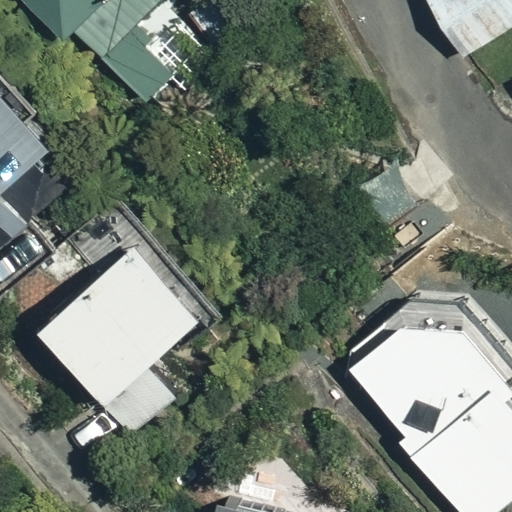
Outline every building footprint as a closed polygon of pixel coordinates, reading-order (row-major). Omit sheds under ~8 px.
[(178,0),(59,0),(118,59),(178,0)] [(511,25),(511,0),(441,0),(471,50),(511,25)] [(0,211),(80,141),(0,50),(0,211)] [(236,312),(173,233),(70,317),(157,424),(205,385),(181,357),(236,312)] [(511,349),(491,321),(427,317),(372,359),(422,427),(418,430),(479,511),(500,511),(511,503),(511,349)] [(320,511),(242,492),(236,511),(320,511)]
